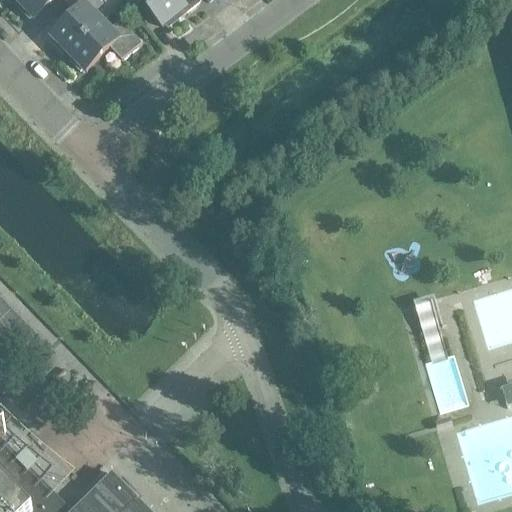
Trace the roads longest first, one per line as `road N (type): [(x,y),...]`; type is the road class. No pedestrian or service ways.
road 1 (unclassified): [(306,511),(244,327),(218,283),(88,158)]
road 2 (unclassified): [(88,158),(297,0)]
road 3 (unclassified): [(88,158),(0,64)]
